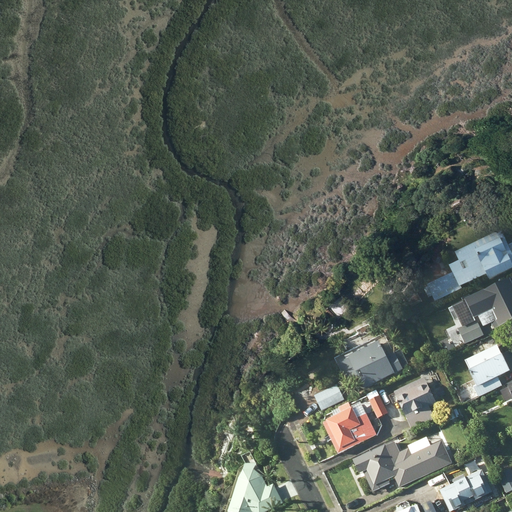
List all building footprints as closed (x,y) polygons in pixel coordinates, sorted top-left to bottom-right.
[(505,246),(498,231),(449,254),(453,263),(444,267),(448,275),(420,287),(426,299),(430,297),(432,303),(460,290),(458,288),(480,278),(482,282),(511,268),(511,244),(511,243),(505,246)] [(511,321),(511,291),(506,279),(452,305),(461,324),(474,317),(480,328),(488,324),(491,331),(511,321)] [(481,337),(474,322),(455,331),(462,346),(481,337)] [(356,377),(362,390),(394,375),(392,370),(400,367),(394,356),(396,355),(386,335),(335,359),(346,382),(356,377)] [(509,371),(496,344),(462,361),(480,396),(505,384),(500,375),(509,371)] [(434,405),(421,378),(390,393),(408,430),(431,419),(426,409),(434,405)] [(311,397),(319,413),(343,401),(335,385),(311,397)] [(368,401),(366,402),(375,419),(385,414),(374,392),(365,396),(368,401)] [(334,457),(374,437),(357,404),(347,409),(345,404),(334,409),(337,415),(318,425),(334,457)] [(381,447),(348,462),(355,476),(360,473),(369,493),(387,485),(385,481),(396,477),(400,488),(453,463),(443,441),(412,455),(410,448),(395,453),(391,444),(381,448),(381,447)] [(269,511),(284,505),(275,489),(270,491),(268,486),(264,487),(261,481),(264,479),(253,456),(245,460),(249,468),(239,502),(233,505),(234,506),(229,508),(231,511),(269,511)] [(508,494),(511,492),(511,466),(498,473),(508,494)] [(454,511),(491,494),(479,471),(436,492),(446,511),(454,511)] [(437,511),(431,501),(422,506),(425,511),(437,511)] [(416,511),(414,506),(408,508),(406,504),(403,502),(396,506),(398,511),(416,511)]
